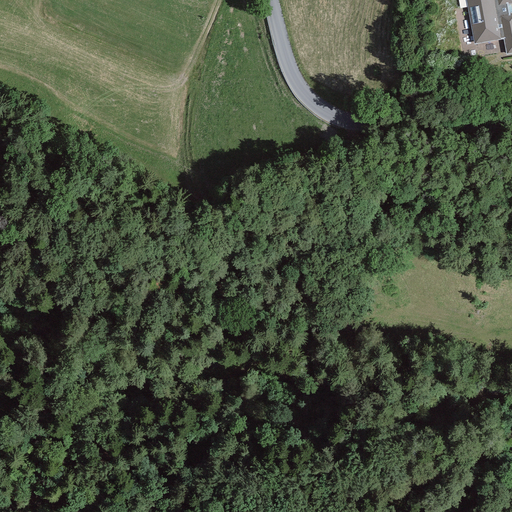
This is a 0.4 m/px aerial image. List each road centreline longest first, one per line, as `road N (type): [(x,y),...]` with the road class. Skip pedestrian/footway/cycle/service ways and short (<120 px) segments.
road 1 (tertiary): [(270,0),(287,61),(332,117),(511,122)]
road 2 (track): [(217,0),(183,85),(173,94),(72,115),(69,140)]
